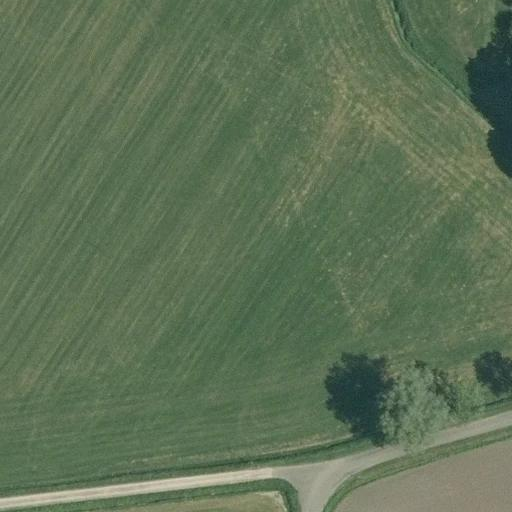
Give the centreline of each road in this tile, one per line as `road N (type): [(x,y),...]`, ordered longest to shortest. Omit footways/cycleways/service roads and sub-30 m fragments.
road 1 (unclassified): [(314,482),(270,475),(0,507)]
road 2 (unclassified): [(314,482),(511,421)]
